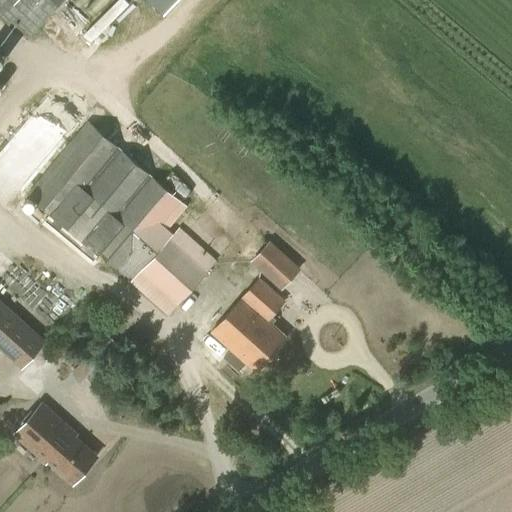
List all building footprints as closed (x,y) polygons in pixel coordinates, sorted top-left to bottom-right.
[(0,0),(0,10),(29,37),(62,0),(0,0)] [(151,0),(165,12),(176,0),(151,0)] [(179,226),(176,231),(173,236),(166,230),(170,225),(166,220),(182,200),(88,119),(27,193),(131,281),(132,280),(168,314),(217,261),(179,226)] [(259,251),(252,260),(282,288),(301,269),(270,240),(259,251)] [(239,370),(246,363),(256,372),(287,336),(273,323),(276,319),(271,315),(284,300),(259,277),(211,331),(223,343),(210,358),(215,363),(217,361),(218,362),(223,356),(239,370)] [(0,345),(22,365),(43,342),(0,302),(0,345)] [(108,333),(90,353),(101,363),(119,344),(108,333)] [(101,363),(90,353),(77,367),(87,377),(101,363)] [(42,402),(14,433),(47,462),(49,460),(73,482),(97,455),(76,436),(78,434),(42,402)]
